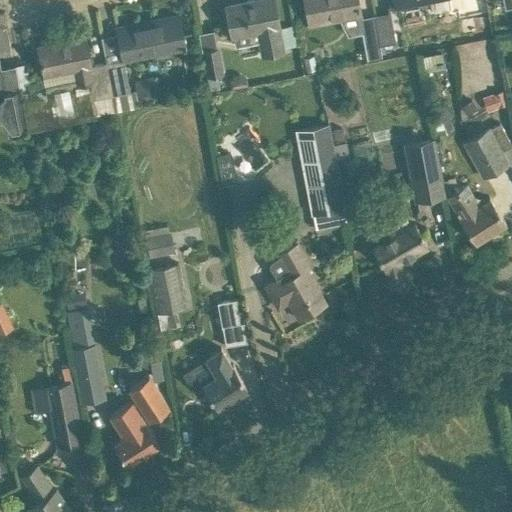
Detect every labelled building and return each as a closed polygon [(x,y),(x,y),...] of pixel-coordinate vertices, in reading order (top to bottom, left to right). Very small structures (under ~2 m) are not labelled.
[(279,25),(277,15),(274,0),(249,0),(226,5),(232,34),(235,45),(261,40),(264,53),(283,49),(283,47),(297,44),(293,22),(279,25)] [(305,0),(307,12),(310,22),(339,17),(360,13),(357,0),(305,0)] [(394,0),(395,5),(418,0),(449,0),(451,11),(471,7),(469,0),(394,0)] [(389,11),(375,14),(383,54),(397,51),(389,11)] [(120,46),(122,58),(124,58),(185,45),(183,34),(179,14),(178,14),(179,18),(140,26),(140,22),(116,27),(120,46)] [(383,54),(375,14),(361,16),(364,31),(369,57),(383,54)] [(67,38),(38,44),(44,74),(75,68),(78,84),(88,82),(94,114),(117,109),(107,61),(91,64),(84,33),(66,37),(67,38)] [(221,73),(216,47),(202,50),(209,89),(219,87),(216,74),(221,73)] [(122,58),(107,61),(117,109),(134,106),(138,105),(135,89),(130,90),(124,58),(122,58)] [(0,114),(12,129),(27,126),(15,64),(13,64),(18,88),(6,91),(0,63),(0,114)] [(137,96),(158,94),(156,74),(135,77),(137,96)] [(484,108),(505,105),(503,90),(482,93),(484,108)] [(329,122),(295,128),(311,213),(345,207),(329,122)] [(482,176),(508,161),(502,149),(511,144),(499,122),(463,142),(482,176)] [(414,201),(446,194),(437,148),(443,147),(440,137),(404,145),(414,201)] [(479,203),(466,183),(447,195),(476,241),(505,222),(489,196),(479,203)] [(427,243),(417,226),(414,219),(390,233),(383,221),(372,227),(380,242),(372,246),(385,267),(390,284),(405,280),(399,259),(427,243)] [(150,255),(174,250),(170,230),(145,236),(150,255)] [(327,301),(308,268),(311,266),(298,242),(280,252),(281,253),(271,261),(269,262),(269,263),(269,265),(270,267),(276,277),(265,283),(278,306),(289,300),(298,317),(301,315),(307,318),(312,315),(313,309),(327,301)] [(149,267),(157,311),(161,328),(177,324),(174,308),(187,305),(178,261),(149,267)] [(83,291),(64,294),(67,308),(86,304),(83,291)] [(242,321),(240,322),(235,297),(217,300),(222,325),(226,345),(246,341),(242,321)] [(4,300),(0,300),(0,326),(11,324),(4,300)] [(80,401),(104,397),(88,307),(66,311),(72,346),(70,347),(80,401)] [(206,395),(216,410),(230,401),(231,396),(247,386),(236,369),(233,364),(232,365),(220,347),(208,355),(208,356),(184,372),(184,373),(194,389),(204,383),(207,388),(210,392),(206,395)] [(131,400),(110,414),(124,436),(114,442),(127,463),(159,442),(146,422),(169,406),(148,375),(129,387),(140,404),(136,407),(131,400)] [(81,440),(69,380),(30,388),(34,409),(51,406),(58,444),(81,440)] [(54,489),(37,464),(22,474),(39,499),(29,505),(33,511),(72,511),(56,487),(54,489)]
